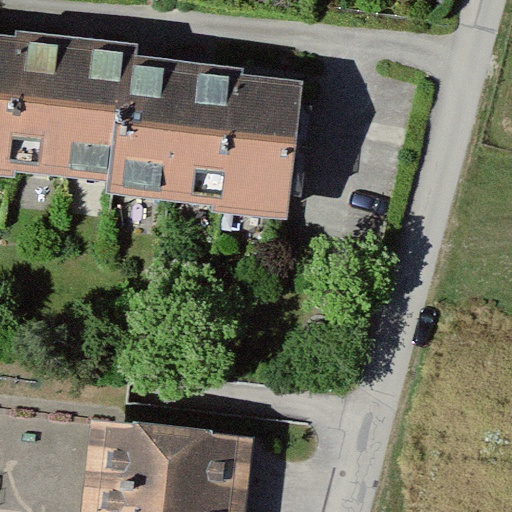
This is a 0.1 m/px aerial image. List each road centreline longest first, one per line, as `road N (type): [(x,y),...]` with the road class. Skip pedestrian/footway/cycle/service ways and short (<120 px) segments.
road 1 (residential): [(466,58),(339,511)]
road 2 (residential): [(0,13),(466,58)]
